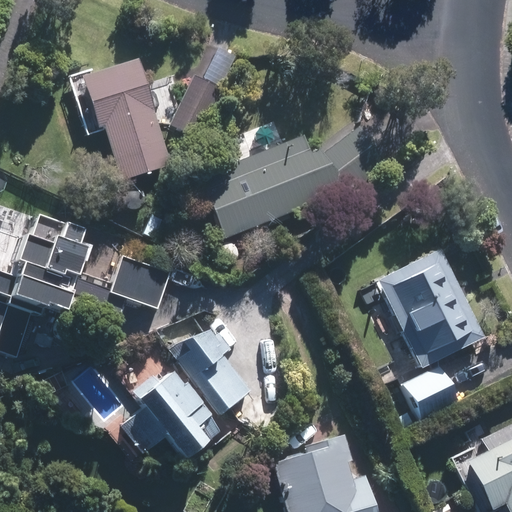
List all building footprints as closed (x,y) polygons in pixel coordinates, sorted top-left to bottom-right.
[(134,61),(77,79),(93,130),(99,128),(116,183),(166,167),(148,112),(150,112),(134,61)] [(217,90),(191,77),(167,127),(193,140),(217,90)] [(384,166),(355,128),(321,154),(320,150),(307,155),(300,137),(195,178),(220,241),(325,199),(321,190),(332,185),(342,198),(384,166)] [(57,317),(74,261),(83,264),(89,246),(74,241),(77,231),(32,217),(24,241),(16,238),(7,265),(14,268),(10,278),(0,274),(0,353),(15,358),(28,315),(34,318),(36,310),(57,317)] [(266,252),(265,240),(244,241),(244,253),(266,252)] [(481,340),(438,251),(374,282),(417,370),(481,340)] [(117,257),(105,292),(86,285),(75,318),(111,332),(122,301),(153,312),(166,274),(117,257)] [(209,340),(203,333),(174,343),(164,351),(187,381),(194,376),(223,412),(249,392),(221,356),(220,355),(226,350),(215,335),(209,340)] [(417,424),(454,406),(435,368),(398,385),(417,424)] [(217,433),(169,372),(154,384),(149,377),(126,395),(132,402),(130,404),(136,412),(105,435),(127,464),(158,440),(177,464),(217,433)] [(301,447),(267,457),(282,511),(373,511),(362,471),(348,475),(343,458),(348,456),(340,430),(299,441),(301,447)] [(511,511),(511,432),(462,456),(486,505),(499,499),(505,511),(511,511)] [(437,502),(431,486),(422,490),(428,506),(437,502)] [(451,511),(446,500),(427,510),(427,511),(451,511)]
